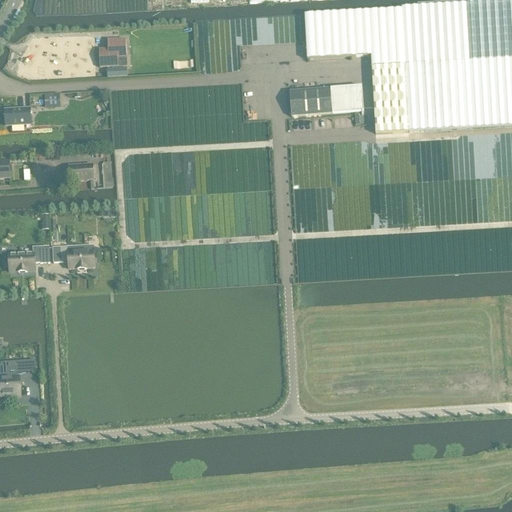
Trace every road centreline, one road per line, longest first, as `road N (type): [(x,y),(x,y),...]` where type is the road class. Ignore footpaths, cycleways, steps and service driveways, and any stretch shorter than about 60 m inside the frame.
road 1 (track): [(280,144),(118,154),(124,247),(285,237)]
road 2 (unknown): [(511,483),(212,511)]
road 3 (unclassified): [(0,444),(293,420)]
road 4 (track): [(511,225),(285,237)]
road 5 (unclassified): [(293,420),(511,407)]
road 6 (track): [(369,134),(376,140),(511,132)]
road 7 (unclassified): [(293,420),(287,285)]
